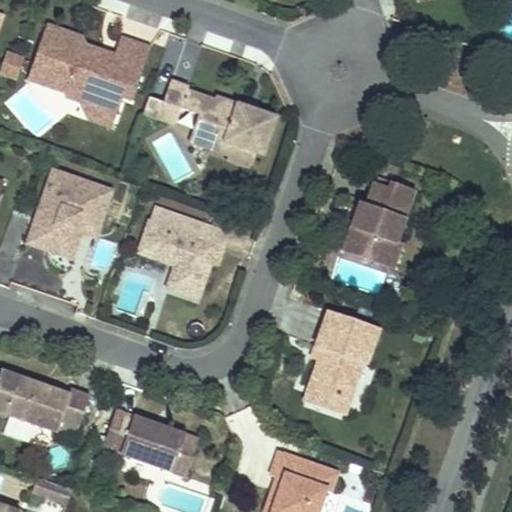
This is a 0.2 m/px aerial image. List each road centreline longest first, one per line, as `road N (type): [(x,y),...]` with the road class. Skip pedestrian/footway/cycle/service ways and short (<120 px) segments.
road 1 (residential): [(0,307),(173,368),(226,358),(242,340),(328,104)]
road 2 (residential): [(511,312),(442,511)]
road 3 (residential): [(161,0),(304,55)]
road 4 (residential): [(374,82),(511,127)]
